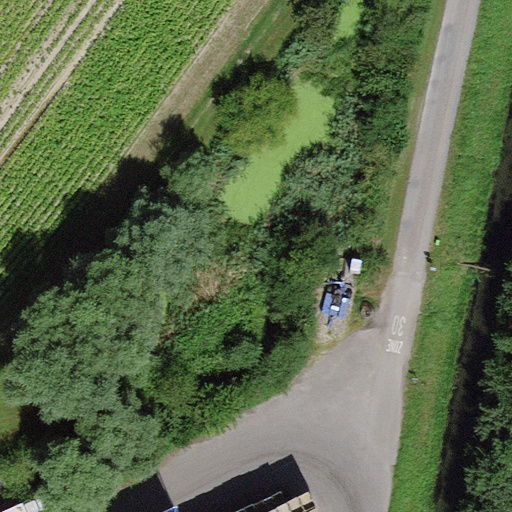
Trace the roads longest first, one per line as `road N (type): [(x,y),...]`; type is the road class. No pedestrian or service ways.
road 1 (track): [(370,511),(462,0)]
road 2 (unknown): [(122,511),(330,421),(384,429)]
